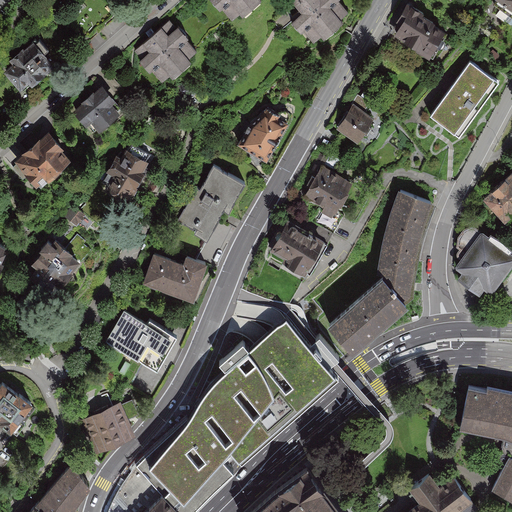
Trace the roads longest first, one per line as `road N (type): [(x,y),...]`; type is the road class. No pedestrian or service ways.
road 1 (tertiary): [(91,511),(112,470),(178,390),(247,235),(382,0)]
road 2 (residential): [(193,134),(133,249),(43,388)]
road 3 (residential): [(511,92),(446,224),(439,267),(446,331)]
road 4 (residential): [(0,143),(165,0)]
road 5 (primary): [(338,406),(432,361),(511,358)]
road 6 (residential): [(43,388),(59,437),(11,511)]
road 7 (primary): [(446,331),(362,366),(341,389),(338,406)]
